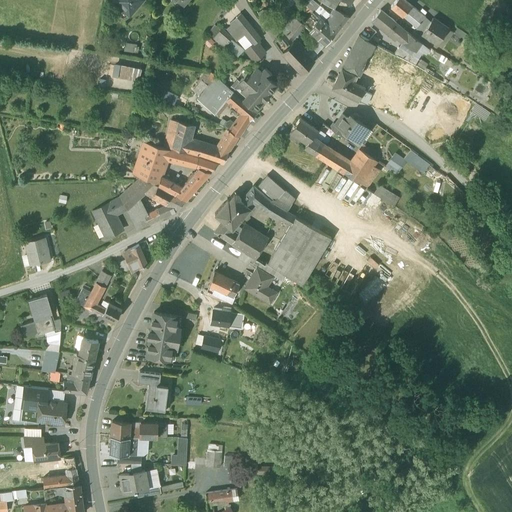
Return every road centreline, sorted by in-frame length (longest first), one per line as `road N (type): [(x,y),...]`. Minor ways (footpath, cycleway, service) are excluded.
road 1 (residential): [(305,86),(187,224),(128,325),(91,426),(101,511)]
road 2 (residential): [(305,86),(399,130),(457,178)]
